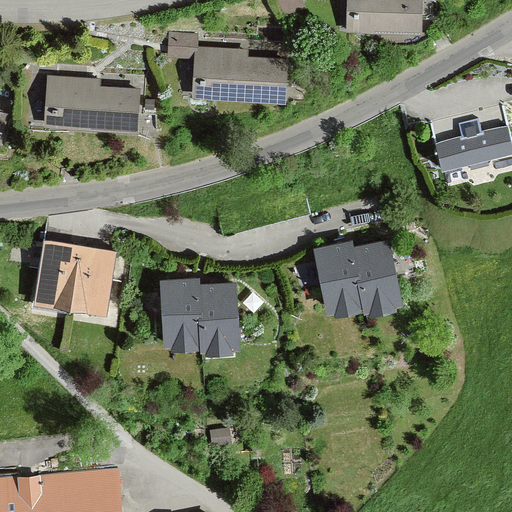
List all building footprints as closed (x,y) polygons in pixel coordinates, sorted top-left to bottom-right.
[(349,0),(350,33),(434,32),(433,0),(349,0)] [(251,52),(198,52),(198,103),(293,104),(293,62),(251,62),(251,52)] [(101,78),(48,78),(48,129),(143,129),(143,88),(101,88),(101,78)] [(511,124),(443,143),(452,177),(511,160),(511,124)] [(353,251),(365,308),(366,314),(402,306),(389,243),(353,251)] [(80,250),(48,245),(39,303),(71,308),(80,250)] [(330,315),(365,308),(353,251),(352,246),(317,253),(330,315)] [(113,255),(80,250),(71,308),(104,313),(113,255)] [(166,349),(201,347),(198,288),(197,283),(162,285),(166,349)] [(198,288),(201,347),(202,352),(238,350),(234,286),(198,288)] [(121,511),(117,470),(0,479),(0,511),(121,511)]
